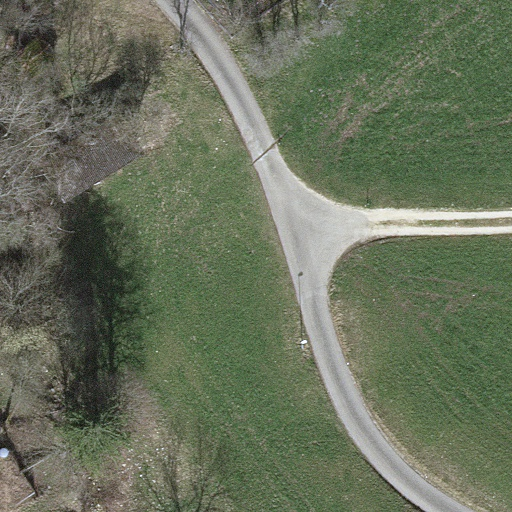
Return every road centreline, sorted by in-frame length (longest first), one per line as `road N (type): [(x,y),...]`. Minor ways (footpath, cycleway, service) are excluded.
road 1 (unclassified): [(454,511),(392,465),(340,387),(274,168),(234,84),(173,0)]
road 2 (track): [(511,224),(298,227)]
